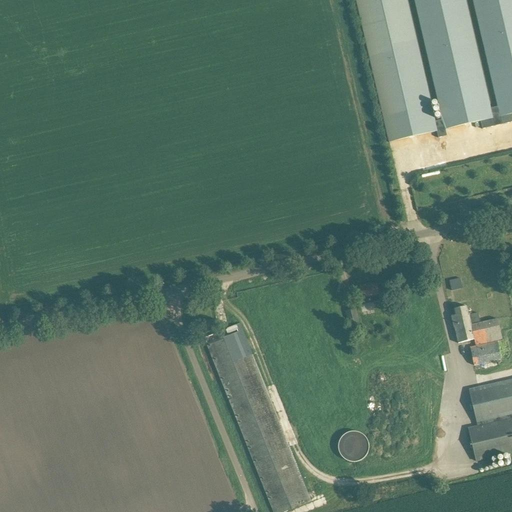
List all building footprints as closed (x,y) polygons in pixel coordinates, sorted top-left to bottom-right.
[(414,0),(443,119),(435,121),(406,0),(356,0),(390,143),(437,132),(438,138),(447,136),(446,130),(481,121),(483,129),(511,122),(511,0),(473,0),(498,107),(491,108),(465,0),(414,0)] [(461,278),(449,280),(452,290),(463,288),(461,278)] [(357,287),(359,297),(361,305),(381,301),(377,283),(357,287)] [(469,347),(473,366),(501,360),(497,343),(502,342),(497,320),(480,324),(478,314),(470,315),(470,314),(469,314),(467,307),(454,310),(455,316),(452,317),(458,344),(474,340),(475,346),(469,347)] [(347,312),(349,321),(351,328),(359,326),(358,319),(355,310),(347,312)] [(216,328),(214,320),(201,323),(203,331),(216,328)] [(285,511),(308,503),(240,335),(236,325),(205,338),(274,511),(285,511)] [(511,380),(469,390),(478,427),(469,429),(476,462),(511,453),(511,380)] [(338,446),(338,447),(338,449),(339,450),(339,451),(339,452),(340,454),(341,455),(341,456),(342,457),(343,458),(344,459),(345,460),(346,461),(347,461),(349,462),(350,462),(351,462),(353,463),(354,463),(355,463),(357,462),(358,462),(359,462),(360,461),(362,461),(363,460),(364,459),(365,458),(366,457),(367,456),(367,455),(368,454),(368,452),(369,451),(369,450),(369,448),(369,447),(369,446),(369,444),(369,443),(368,442),(368,441),(367,439),(367,438),(366,437),(365,436),(364,435),(363,434),(362,434),(360,433),(359,433),(358,432),(357,432),(355,432),(354,432),(353,432),(351,432),(350,432),(349,433),(347,433),(346,434),(345,435),(344,435),(343,436),(342,437),(341,438),(341,439),(340,441),(339,442),(339,443),(339,444),(338,446)]
